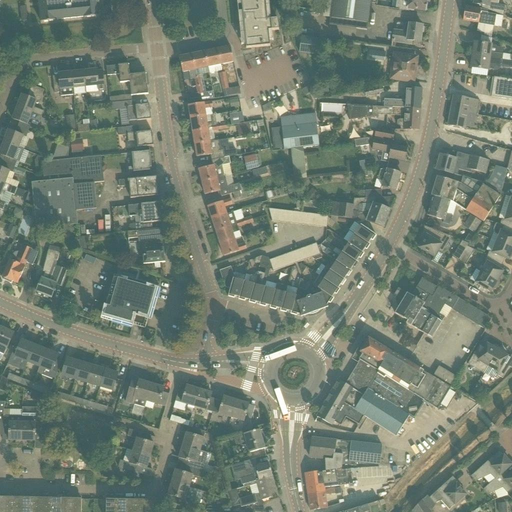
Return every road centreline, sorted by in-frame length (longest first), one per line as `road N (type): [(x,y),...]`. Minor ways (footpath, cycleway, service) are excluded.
road 1 (unclassified): [(216,305),(168,143),(156,47)]
road 2 (secondary): [(390,243),(433,121),(449,0)]
road 3 (secondary): [(204,363),(75,336),(0,304)]
road 4 (residential): [(0,132),(34,61),(156,47)]
road 5 (residential): [(175,430),(155,491),(36,492)]
road 6 (secondary): [(308,357),(390,243)]
road 7 (residential): [(502,314),(390,243)]
